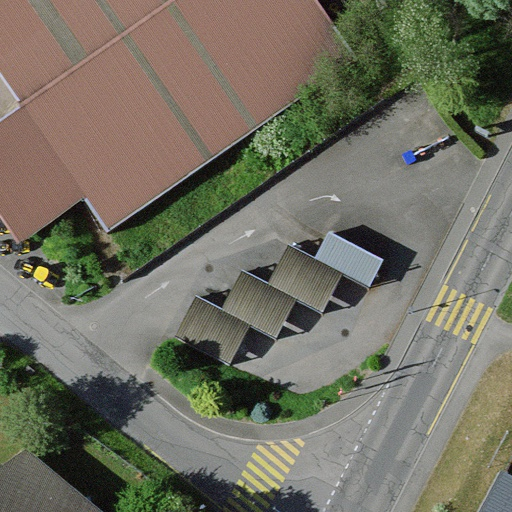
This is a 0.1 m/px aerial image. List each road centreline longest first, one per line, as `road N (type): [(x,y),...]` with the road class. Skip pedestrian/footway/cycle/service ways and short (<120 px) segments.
road 1 (residential): [(0,290),(287,511)]
road 2 (tertiary): [(354,511),(511,196)]
